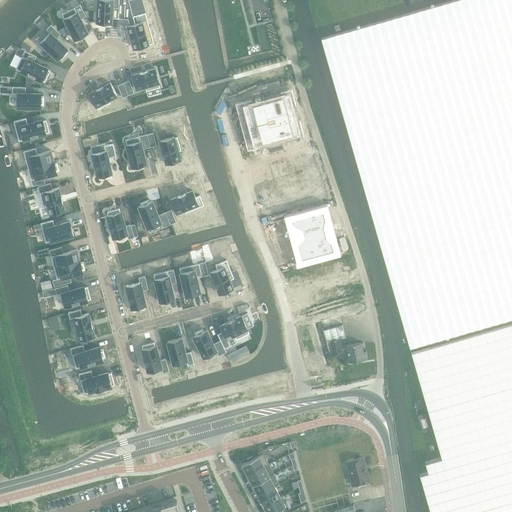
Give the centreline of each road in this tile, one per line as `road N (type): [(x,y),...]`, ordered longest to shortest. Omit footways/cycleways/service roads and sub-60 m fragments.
road 1 (unclassified): [(371,397),(380,380),(374,323),(278,0)]
road 2 (tertiary): [(371,397),(341,394),(208,419)]
road 3 (residential): [(68,511),(185,474),(204,511)]
road 4 (tertiary): [(211,434),(327,404),(363,411)]
road 5 (residential): [(71,90),(74,70),(98,47),(113,43),(123,65),(78,83)]
road 6 (residential): [(86,200),(121,333)]
